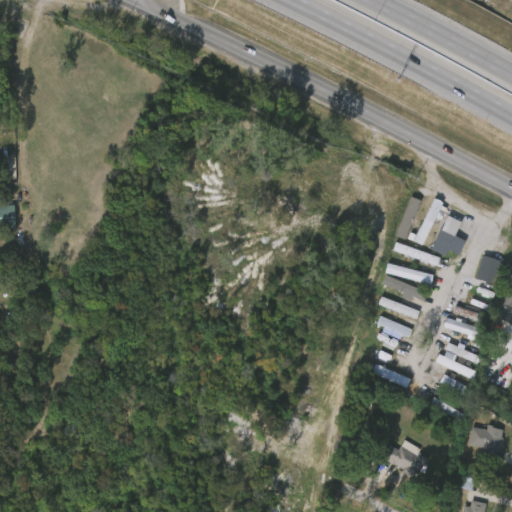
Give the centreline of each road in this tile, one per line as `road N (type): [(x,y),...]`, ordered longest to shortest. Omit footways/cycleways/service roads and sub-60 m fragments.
road 1 (secondary): [(139,0),(511,183)]
road 2 (motorway): [(289,0),(511,116)]
road 3 (motorway): [(511,75),(370,0)]
